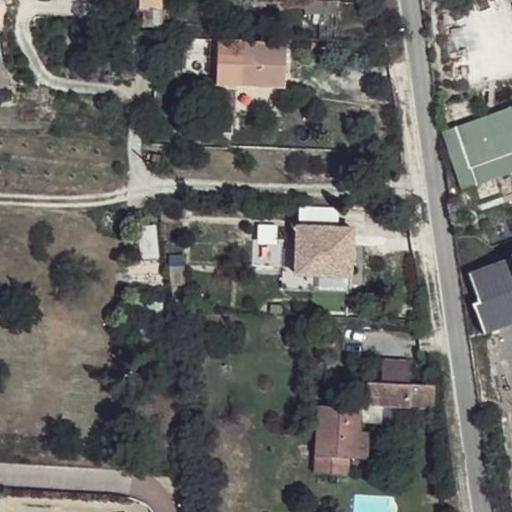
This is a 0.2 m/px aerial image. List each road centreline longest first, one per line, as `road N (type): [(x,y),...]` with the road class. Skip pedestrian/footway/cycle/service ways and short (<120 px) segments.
road 1 (unknown): [(436,181),(340,191),(139,182),(138,51),(114,26),(62,1)]
road 2 (residential): [(410,0),(483,511)]
